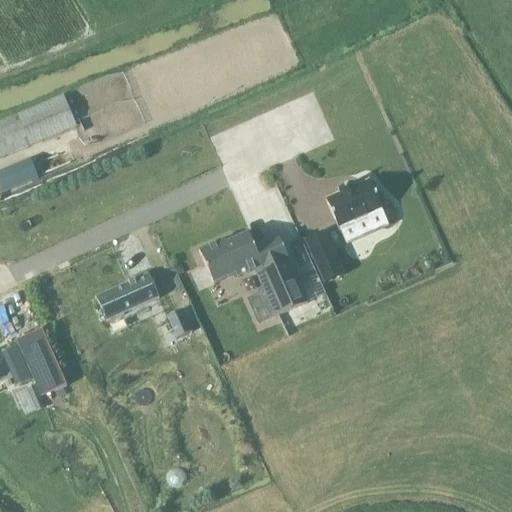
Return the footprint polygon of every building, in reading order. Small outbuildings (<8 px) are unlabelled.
[(74,127),(61,97),(16,115),(29,146),(74,127)] [(0,159),(30,147),(29,146),(16,115),(0,122),(0,159)] [(30,160),(0,171),(0,194),(0,195),(38,179),(30,160)] [(340,195),(326,201),(339,231),(340,231),(381,213),(383,212),(369,182),(355,188),(353,184),(338,191),(340,195)] [(323,233),(305,241),(324,285),(343,277),(323,233)] [(212,284),(234,275),(236,278),(254,270),(275,318),(307,304),(277,238),(253,249),(247,235),(225,244),(223,241),(198,252),(212,284)] [(127,283),(94,298),(95,299),(96,299),(106,321),(105,322),(105,323),(158,299),(158,298),(157,298),(147,276),(148,276),(147,274),(133,281),(133,280),(132,280),(132,281),(128,283),(128,282),(127,283)] [(181,311),(167,318),(177,339),(191,333),(181,311)] [(42,398),(66,387),(41,331),(17,342),(42,398)] [(1,354),(7,368),(22,361),(16,347),(1,354)]
